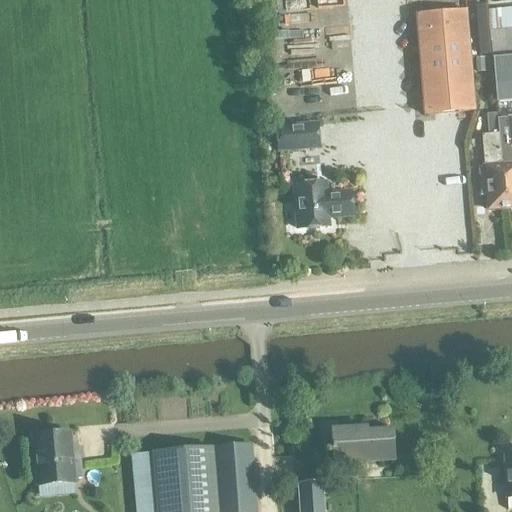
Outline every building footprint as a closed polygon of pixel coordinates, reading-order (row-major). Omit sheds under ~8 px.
[(487,12),(487,7),(477,8),(481,58),(491,57),(487,12)] [(511,100),(511,9),(490,11),(497,102),(511,100)] [(425,116),(475,112),(467,13),(417,17),(425,116)] [(477,73),(490,72),(489,58),(476,60),(477,73)] [(511,119),(498,121),(498,124),(499,136),(506,209),(511,208),(511,119)] [(498,124),(487,125),(488,137),(499,136),(498,124)] [(320,150),(317,126),(278,129),(281,153),(320,150)] [(506,209),(499,136),(488,137),(483,137),(486,168),(480,168),(482,196),(488,195),(489,210),(506,209)] [(328,200),(327,185),(295,187),(298,230),(330,228),(329,216),(336,215),(337,219),(353,218),(351,194),(335,195),(335,199),(328,200)] [(368,430),(368,426),(332,428),(334,465),(395,461),(394,428),(368,430)] [(75,483),(74,479),(83,478),(81,460),(73,461),(70,433),(34,436),(39,486),(75,483)] [(257,511),(253,446),(152,453),(132,454),(136,511),(257,511)] [(511,451),(502,452),(504,495),(511,494),(511,451)] [(326,511),(325,485),(299,486),(300,511),(326,511)]
